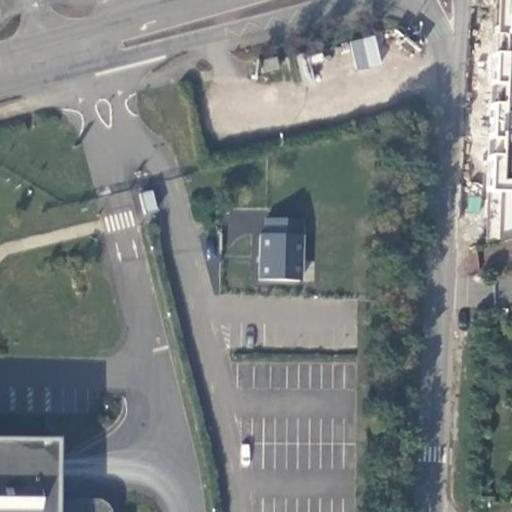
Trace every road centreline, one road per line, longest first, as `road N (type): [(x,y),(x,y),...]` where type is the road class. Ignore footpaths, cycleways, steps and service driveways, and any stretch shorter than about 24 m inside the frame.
road 1 (tertiary): [(430,511),(455,47)]
road 2 (secondary): [(42,76),(325,0)]
road 3 (secondary): [(191,0),(33,41)]
